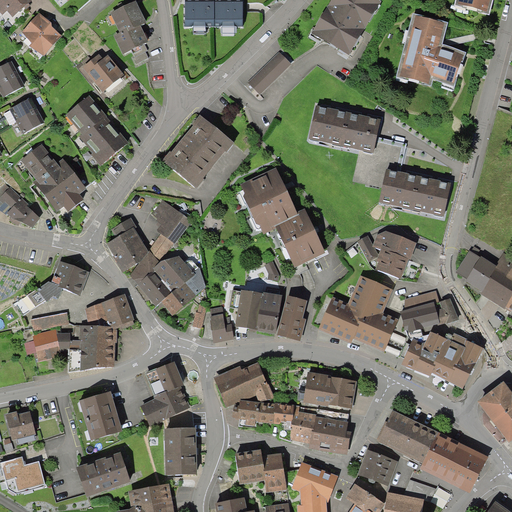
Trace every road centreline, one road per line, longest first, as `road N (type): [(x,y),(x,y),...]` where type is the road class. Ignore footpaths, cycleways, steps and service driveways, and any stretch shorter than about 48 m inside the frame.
road 1 (residential): [(511,9),(443,260),(496,374)]
road 2 (residential): [(215,428),(346,472),(390,378)]
road 3 (residential): [(390,378),(348,358),(287,348),(208,357)]
road 4 (residential): [(0,399),(113,376),(166,345)]
road 5 (residential): [(177,121),(296,0)]
road 6 (residential): [(89,245),(177,121)]
road 7 (residential): [(166,345),(89,245)]
road 8 (residential): [(177,121),(161,0)]
